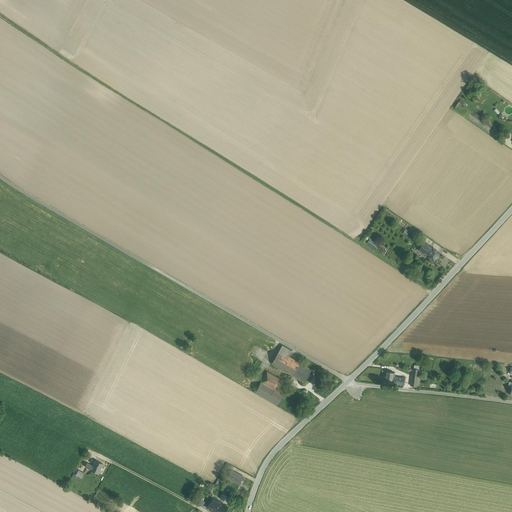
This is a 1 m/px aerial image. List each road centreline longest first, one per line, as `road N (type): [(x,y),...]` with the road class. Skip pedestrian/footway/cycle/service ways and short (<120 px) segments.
road 1 (track): [(435,292),(0,14)]
road 2 (unclassified): [(0,175),(348,381)]
road 3 (tertiary): [(348,381),(511,209)]
road 4 (tertiary): [(247,511),(271,454),(348,381)]
road 5 (unclassified): [(348,381),(511,402)]
